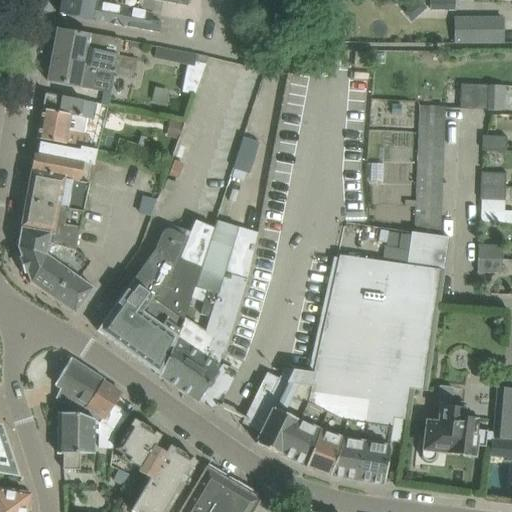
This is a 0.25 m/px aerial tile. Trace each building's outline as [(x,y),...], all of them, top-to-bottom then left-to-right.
[(61,0),(59,15),(78,18),(158,33),(160,22),(158,22),(162,2),(151,0),(61,0)] [(455,43),(502,43),(502,17),(455,17),(455,43)] [(57,29),(47,81),(110,93),(114,73),(133,77),(137,59),(117,55),(120,41),(57,29)] [(195,56),(156,48),(153,60),(187,67),(193,69),(194,65),(194,64),(204,66),(205,66),(207,59),(195,57),(195,56)] [(459,109),(472,110),(473,86),(460,85),(459,109)] [(473,86),(472,110),(486,110),(487,86),(473,86)] [(56,143),(79,148),(86,149),(88,136),(68,133),(71,117),(80,118),(92,119),(95,104),(45,94),(36,139),(56,143)] [(418,124),(443,125),(443,107),(419,107),(418,124)] [(182,123),(172,121),(169,138),(178,140),(182,123)] [(418,143),(442,143),(443,125),(418,124),(418,143)] [(481,150),(506,151),(506,137),(481,136),(481,150)] [(233,168),(250,174),(260,143),(243,137),(233,168)] [(102,139),(99,150),(111,152),(114,142),(102,139)] [(34,153),(30,173),(79,182),(83,164),(93,165),(96,151),(86,149),(79,148),(79,150),(40,143),(38,153),(34,153)] [(417,161),(441,161),(442,143),(418,143),(417,161)] [(416,179),(441,179),(441,161),(417,161),(416,179)] [(30,173),(20,228),(38,230),(37,235),(49,238),(48,244),(74,251),(79,228),(83,210),(89,184),(79,182),(30,173)] [(480,173),(479,187),(504,188),(505,173),(480,173)] [(416,197),(440,197),(441,179),(416,179),(416,197)] [(163,190),(173,193),(176,183),(167,180),(163,190)] [(504,188),(479,187),(479,200),(504,201),(504,188)] [(415,215),(440,216),(440,197),(416,197),(415,215)] [(345,213),(346,222),(366,221),(365,212),(345,213)] [(415,233),(439,236),(440,216),(415,215),(415,233)] [(96,331),(159,376),(183,341),(183,321),(212,229),(195,221),(187,237),(170,230),(169,230),(166,230),(165,230),(164,231),(163,231),(162,232),(161,234),(154,250),(96,331)] [(38,230),(20,228),(16,247),(20,257),(17,258),(23,275),(26,274),(29,283),(74,315),(93,288),(78,278),(89,264),(73,252),(48,244),(49,238),(37,235),(38,230)] [(183,341),(159,376),(197,402),(198,401),(220,368),(221,367),(218,365),(224,351),(229,339),(247,281),(255,245),(257,233),(256,233),(238,228),(223,275),(217,294),(207,291),(199,316),(209,319),(205,333),(214,340),(208,359),(183,341)] [(343,439),(363,443),(389,447),(390,441),(402,443),(406,420),(409,421),(414,390),(427,392),(449,238),(439,236),(415,233),(410,232),(406,265),(339,256),(313,373),(292,370),(283,389),(275,386),(256,425),(263,428),(255,443),(280,455),(298,421),(313,428),(318,430),(319,430),(320,430),(319,431),(341,439),(342,439),(343,439)] [(477,243),(477,258),(502,259),(502,244),(477,243)] [(502,259),(477,258),(476,272),(501,273),(502,259)] [(112,405),(117,396),(119,393),(120,394),(121,393),(102,382),(103,381),(75,362),(70,359),(55,385),(60,389),(55,399),(56,399),(84,412),(86,408),(89,410),(102,418),(99,423),(114,433),(115,433),(128,415),(112,405)] [(492,441),(511,441),(511,388),(496,386),(492,432),(476,430),(477,419),(461,417),(462,408),(450,407),(452,388),(439,387),(437,406),(441,407),(439,424),(427,423),(425,437),(423,437),(421,454),(421,455),(422,457),(422,458),(423,459),(424,460),(425,461),(427,461),(428,461),(430,461),(431,461),(433,460),(434,459),(435,457),(435,456),(436,451),(447,452),(447,454),(473,456),(474,446),(485,447),(486,440),(492,440),(492,441)] [(63,454),(62,470),(79,470),(80,454),(94,455),(93,432),(99,436),(99,450),(112,450),(114,433),(93,421),(77,414),(58,413),(57,454),(63,454)] [(158,441),(161,436),(133,420),(115,450),(130,459),(128,462),(140,469),(138,473),(149,479),(130,511),(131,511),(166,511),(196,462),(169,446),(168,448),(158,441)] [(304,467),(305,468),(319,430),(318,430),(313,428),(298,421),(280,455),(281,456),(281,455),(284,457),(284,456),(292,460),(296,459),(300,461),(301,466),(304,467)] [(0,474),(19,478),(19,477),(4,430),(0,431),(0,474)] [(328,476),(328,477),(342,439),(341,439),(319,431),(320,430),(319,430),(305,468),(305,467),(328,476)] [(354,480),(357,481),(363,443),(343,439),(342,439),(328,477),(329,477),(329,476),(334,477),(341,478),(344,475),(351,476),(354,480)] [(363,443),(357,481),(383,485),(389,447),(363,443)] [(207,511),(225,483),(227,480),(228,480),(206,466),(195,484),(178,511),(207,511)] [(257,498),(227,480),(225,483),(207,511),(253,511),(261,499),(257,497),(257,498)] [(24,511),(27,495),(0,491),(0,511),(24,511)]
